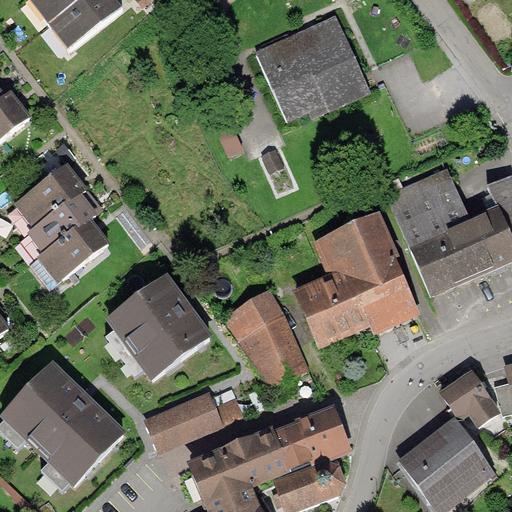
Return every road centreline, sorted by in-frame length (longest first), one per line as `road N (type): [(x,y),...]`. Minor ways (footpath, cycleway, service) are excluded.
road 1 (residential): [(511,328),(419,374),(379,439),(352,511)]
road 2 (residential): [(428,0),(511,110)]
